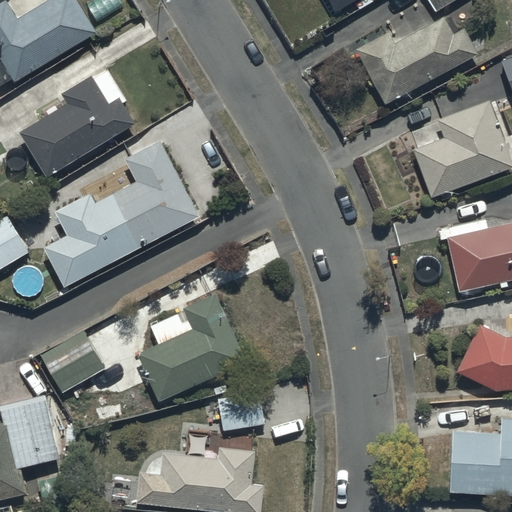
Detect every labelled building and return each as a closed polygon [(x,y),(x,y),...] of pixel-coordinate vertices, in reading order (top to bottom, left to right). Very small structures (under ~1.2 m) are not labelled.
[(5,0),(4,0),(0,2),(0,86),(12,80),(13,82),(96,33),(75,0),(47,0),(16,19),(5,0)] [(327,0),(336,13),(356,0),(327,0)] [(427,0),(435,12),(455,0),(427,0)] [(392,30),(355,50),(384,105),(477,55),(464,29),(453,36),(443,18),(394,45),(392,41),(397,38),(392,30)] [(66,105),(18,133),(45,178),(134,125),(118,98),(106,105),(90,77),(60,95),(66,105)] [(511,168),(487,101),(434,120),(436,124),(411,133),(417,149),(411,151),(429,199),(511,168)] [(66,236),(41,249),(62,288),(198,216),(158,141),(122,161),(134,184),(94,205),(89,194),(54,213),(66,236)] [(0,219),(0,270),(27,253),(4,217),(0,219)] [(507,286),(505,281),(511,279),(511,223),(486,229),(484,220),(437,229),(439,241),(446,240),(457,293),(498,284),(499,288),(507,286)] [(157,345),(135,355),(158,402),(244,361),(213,295),(148,326),(157,345)] [(455,372),(494,391),(511,389),(511,336),(504,337),(478,324),(455,372)] [(80,332),(39,356),(61,393),(102,369),(80,332)] [(258,393),(216,399),(221,432),(263,425),(258,393)] [(0,499),(25,494),(19,469),(59,459),(44,396),(0,406),(0,420),(1,424),(0,424),(0,499)] [(461,501),(461,495),(511,496),(511,418),(499,418),(499,434),(451,433),(449,494),(455,495),(455,501),(461,501)] [(139,448),(133,504),(204,511),(259,511),(263,485),(250,484),(254,452),(218,448),(217,459),(183,456),(184,453),(139,448)]
